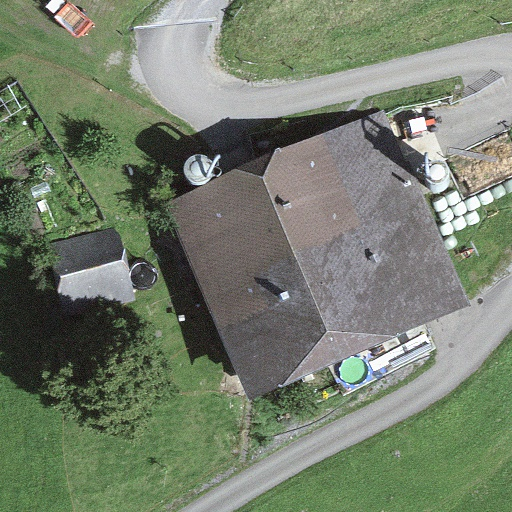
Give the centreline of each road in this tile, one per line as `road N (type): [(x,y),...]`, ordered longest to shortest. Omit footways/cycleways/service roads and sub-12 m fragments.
road 1 (track): [(511,299),(473,348),(414,396),(203,511)]
road 2 (track): [(171,57),(176,74),(203,99),(250,106),(511,52)]
